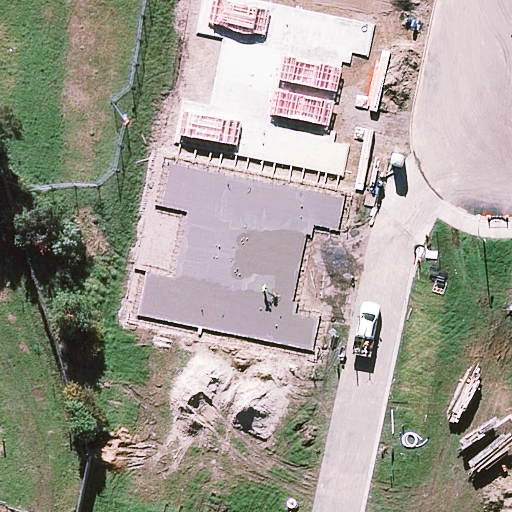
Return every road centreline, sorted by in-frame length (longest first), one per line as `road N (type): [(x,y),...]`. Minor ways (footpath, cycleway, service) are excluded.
road 1 (residential): [(347,511),(399,183),(490,115)]
road 2 (residential): [(466,0),(454,55),(490,115)]
